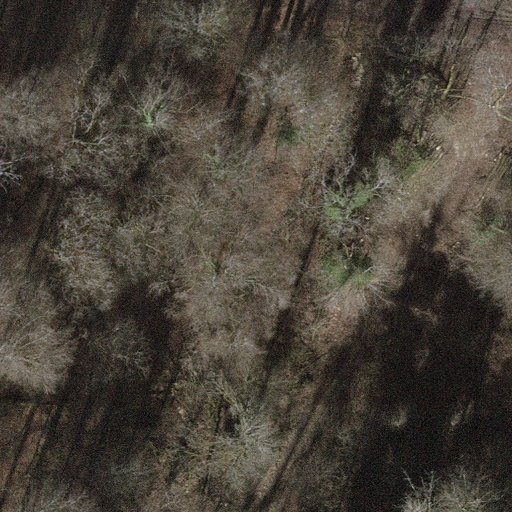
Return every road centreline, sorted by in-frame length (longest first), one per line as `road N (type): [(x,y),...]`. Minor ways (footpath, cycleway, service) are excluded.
road 1 (track): [(233,0),(241,76),(179,239),(111,352),(75,511)]
road 2 (track): [(511,79),(430,233),(316,414),(285,511)]
road 3 (track): [(511,37),(395,0)]
